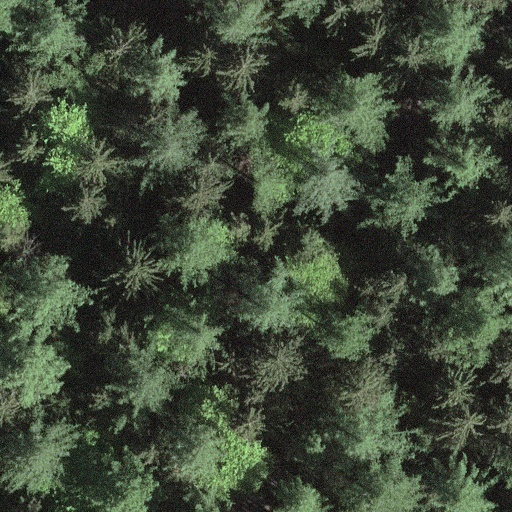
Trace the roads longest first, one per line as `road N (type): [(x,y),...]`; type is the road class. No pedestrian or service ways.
road 1 (track): [(511,29),(475,71),(354,173),(306,290),(289,412),(247,511)]
road 2 (track): [(129,0),(59,54),(0,85)]
